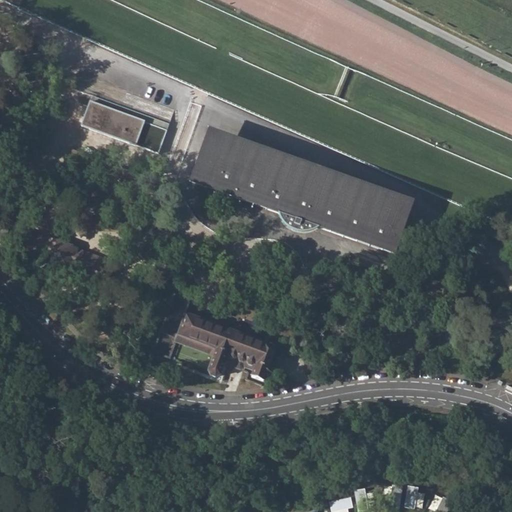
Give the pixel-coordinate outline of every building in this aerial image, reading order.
[(45,81),(37,39),(25,41),(28,57),(18,59),(23,85),(29,84),(31,92),(42,89),(41,82),(45,81)] [(82,128),(158,155),(174,111),(129,93),(130,91),(119,89),(120,87),(110,84),(110,83),(99,79),(100,77),(90,74),(91,72),(79,68),(72,90),(83,95),(79,107),(89,110),(82,128)] [(16,115),(29,104),(21,94),(8,103),(16,115)] [(406,213),(203,142),(188,184),(213,193),(212,197),(250,210),(251,206),(275,214),(280,225),(284,229),(292,233),(299,235),(307,234),(317,229),(392,254),(406,213)] [(85,230),(100,230),(101,217),(85,216),(85,230)] [(1,244),(37,257),(34,267),(64,278),(67,268),(104,281),(110,264),(74,251),(71,260),(41,249),(44,241),(7,227),(5,231),(1,244)] [(75,248),(45,238),(44,241),(41,249),(71,260),(74,251),(75,248)] [(168,359),(175,341),(212,355),(207,372),(210,378),(216,378),(220,374),(224,359),(252,370),(248,377),(261,381),(264,375),(267,376),(270,376),(272,373),(273,371),(266,368),(274,347),(184,315),(190,300),(174,294),(153,353),(168,359)]
